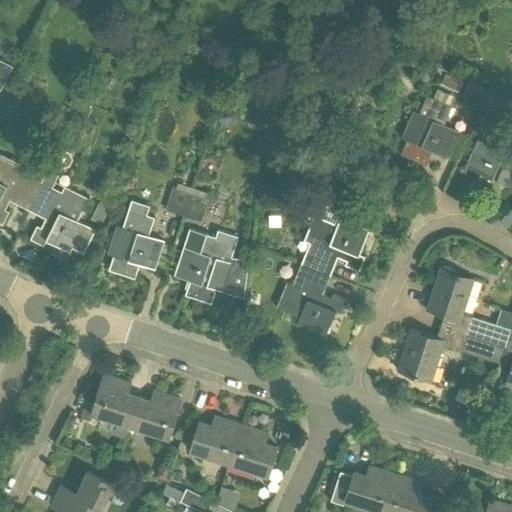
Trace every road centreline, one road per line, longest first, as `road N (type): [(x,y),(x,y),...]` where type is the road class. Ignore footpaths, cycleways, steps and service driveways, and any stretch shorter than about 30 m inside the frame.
road 1 (residential): [(335,402),(430,224),(462,219),(511,246)]
road 2 (residential): [(335,402),(98,331)]
road 3 (residential): [(98,331),(11,511)]
road 4 (residential): [(511,459),(335,402)]
road 5 (residential): [(284,511),(335,402)]
